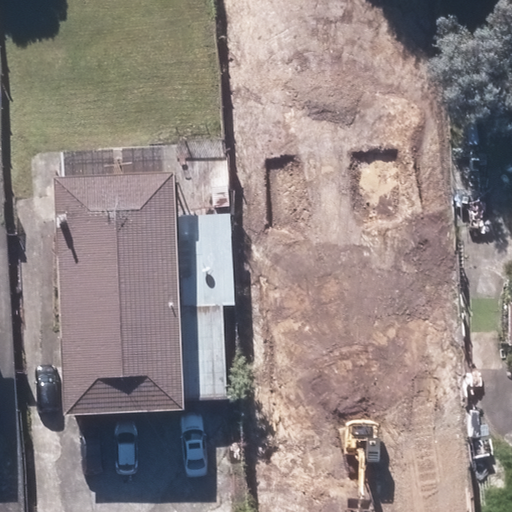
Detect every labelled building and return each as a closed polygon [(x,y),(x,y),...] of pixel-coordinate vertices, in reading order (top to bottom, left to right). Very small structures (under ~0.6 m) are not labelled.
[(200,81),(220,81),(221,32),(200,32),(200,81)] [(137,63),(145,93),(166,87),(157,58),(137,63)] [(197,94),(199,116),(222,114),(220,93),(197,94)] [(52,183),(63,419),(181,413),(169,178),(52,183)] [(191,191),(191,222),(229,222),(229,191),(191,191)] [(260,312),(267,455),(383,449),(381,420),(440,417),(434,304),(426,305),(424,274),(268,282),(269,311),(260,312)] [(17,304),(20,371),(51,370),(48,303),(17,304)] [(199,453),(225,453),(225,420),(199,420),(199,453)]
